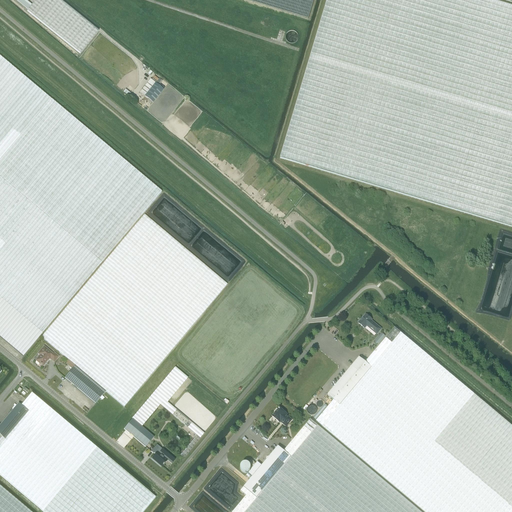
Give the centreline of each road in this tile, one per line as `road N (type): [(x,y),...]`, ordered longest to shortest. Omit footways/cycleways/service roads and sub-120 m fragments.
road 1 (unknown): [(0,17),(306,274),(312,297)]
road 2 (unclassified): [(181,501),(318,338),(346,362)]
road 3 (unclassified): [(181,501),(25,369)]
road 4 (unknown): [(511,378),(389,280),(375,286)]
